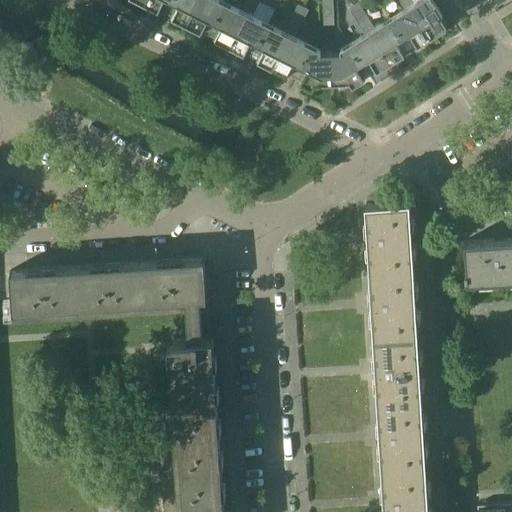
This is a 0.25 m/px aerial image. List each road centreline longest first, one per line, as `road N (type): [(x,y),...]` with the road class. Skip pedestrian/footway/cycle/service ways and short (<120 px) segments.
road 1 (residential): [(378,159),(62,0)]
road 2 (residential): [(264,228),(0,94)]
road 3 (residential): [(264,228),(279,511)]
road 4 (residential): [(378,159),(510,76)]
road 5 (residential): [(264,228),(378,159)]
